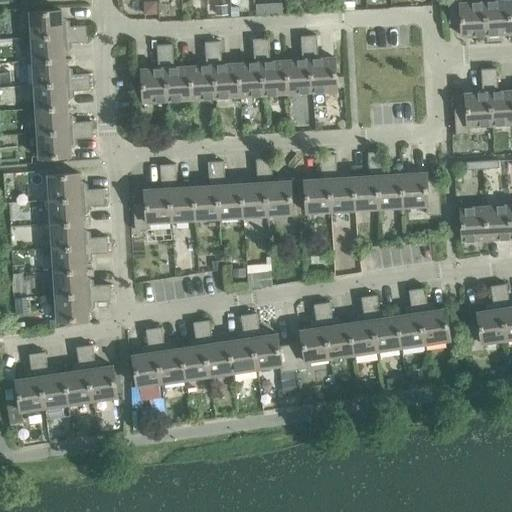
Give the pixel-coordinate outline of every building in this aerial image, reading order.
[(486,35),(484,2),(461,4),(460,0),(446,0),(448,23),(460,23),(461,36),(486,35)] [(150,2),(144,8),(144,14),(157,14),(156,1),(150,2)] [(508,1),(484,2),(486,35),(510,33),(508,1)] [(281,2),(255,3),(255,15),(282,14),(281,2)] [(226,5),(215,5),(215,15),(227,15),(226,5)] [(30,12),(31,37),(86,34),(85,26),(69,27),(69,21),(62,22),(61,10),(30,12)] [(31,37),(33,61),(64,59),(63,49),(70,48),(70,43),(86,42),(86,34),(31,37)] [(308,36),(309,52),(317,52),(316,35),(308,36)] [(301,53),(309,52),(308,36),(300,36),(301,53)] [(268,38),(260,39),(261,55),(269,55),(268,38)] [(261,55),(260,39),(252,39),(253,56),(261,55)] [(219,41),(212,42),(213,58),(220,58),(219,41)] [(213,58),(212,42),(204,42),(205,59),(213,58)] [(172,44),(164,45),(165,61),(172,60),(172,44)] [(165,61),(164,45),(156,45),(157,61),(165,61)] [(336,90),(334,58),(309,60),(311,92),(336,90)] [(33,61),(34,85),(89,82),(88,73),(72,74),(72,69),(64,70),(64,59),(33,61)] [(309,60),(285,61),(287,93),(311,92),(309,60)] [(287,93),(285,61),(261,62),(264,95),(287,93)] [(261,62),(237,64),(239,96),(264,95),(261,62)] [(239,96),(237,64),(213,65),(215,98),(239,96)] [(213,65),(189,67),(191,99),(215,98),(213,65)] [(191,99),(189,67),(165,68),(167,100),(191,99)] [(167,100),(165,68),(140,70),(142,102),(167,100)] [(488,69),(489,85),(497,85),(496,68),(488,69)] [(481,86),(489,85),(488,69),(480,69),(481,86)] [(34,85),(36,109),(67,107),(66,97),(73,96),(73,91),(89,90),(89,82),(34,85)] [(511,123),(511,91),(489,92),(491,125),(511,123)] [(491,125),(489,92),(465,94),(466,108),(454,108),(455,134),(469,133),(468,126),(491,125)] [(36,109),(37,133),(92,130),(91,121),(75,122),(74,117),(67,118),(67,107),(36,109)] [(92,130),(37,133),(39,158),(70,156),(69,144),(76,144),(76,139),(92,138),(92,130)] [(383,151),(375,152),(376,168),(384,168),(383,151)] [(376,168),(375,152),(367,152),(368,169),(376,168)] [(335,154),(327,155),(328,171),(336,171),(335,154)] [(328,171),(327,155),(319,155),(320,172),(328,171)] [(271,158),(263,159),(264,175),(272,175),(271,158)] [(264,175),(263,159),(255,159),(256,176),(264,175)] [(498,160),(482,161),(482,169),(498,168),(498,160)] [(215,162),(216,178),(224,178),(223,161),(215,162)] [(482,169),(482,161),(465,162),(466,170),(482,169)] [(208,179),(216,178),(215,162),(207,162),(208,179)] [(175,164),(167,165),(168,181),(176,181),(175,164)] [(168,181),(167,165),(159,165),(160,182),(168,181)] [(48,175),(49,200),(104,197),(103,189),(87,190),(87,184),(79,185),(79,173),(48,175)] [(400,174),(402,207),(426,205),(426,215),(440,214),(438,178),(426,179),(425,173),(400,174)] [(378,208),(402,207),(400,174),(377,176),(378,208)] [(355,210),(378,208),(377,176),(353,177),(355,210)] [(331,211),(355,210),(353,177),(329,179),(331,211)] [(306,212),(331,211),(329,179),(304,180),(306,212)] [(291,213),(289,181),(265,182),(267,215),(291,213)] [(265,182),(241,184),(243,216),(267,215),(265,182)] [(243,216),(241,184),(217,185),(219,218),(243,216)] [(217,185),(193,187),(195,219),(219,218),(217,185)] [(195,219),(193,187),(169,188),(171,221),(195,219)] [(147,222),(171,221),(169,188),(144,190),(145,203),(133,204),(134,230),(148,229),(147,222)] [(49,200),(51,224),(82,222),(81,212),(88,211),(88,206),(104,205),(104,197),(49,200)] [(508,206),(484,207),(486,239),(510,238),(508,206)] [(486,239),(484,207),(460,209),(461,241),(486,239)] [(51,224),(52,248),(107,245),(106,236),(90,237),(90,232),(82,233),(82,222),(51,224)] [(52,248),(54,272),(85,270),(84,260),(91,259),(91,254),(107,253),(107,245),(52,248)] [(220,260),(212,261),(213,269),(221,269),(220,260)] [(270,264),(246,265),(248,289),(271,286),(270,271),(271,271),(270,264)] [(244,269),(233,269),(233,278),(245,277),(244,269)] [(54,272),(55,296),(110,293),(109,284),(93,285),(92,280),(85,281),(85,270),(54,272)] [(506,284),(498,285),(506,339),(511,338),(511,299),(508,300),(506,284)] [(506,339),(498,285),(489,286),(492,302),(487,303),(488,310),(477,312),(478,324),(466,326),(470,352),(484,350),(483,343),(506,339)] [(424,288),(416,289),(424,343),(449,339),(444,309),(433,310),(432,303),(427,304),(424,288)] [(406,315),(396,316),(400,347),(424,343),(416,289),(408,290),(410,307),(405,307),(406,315)] [(110,293),(55,296),(56,321),(88,319),(87,307),(94,307),(94,302),(110,301),(110,293)] [(377,295),(369,296),(377,350),(400,347),(396,316),(385,318),(384,311),(379,311),(377,295)] [(359,322),(348,323),(353,354),(377,350),(369,296),(361,297),(363,314),(358,314),(359,322)] [(329,302),(321,303),(329,357),(353,354),(348,323),(338,325),(337,318),(332,318),(329,302)] [(302,343),(290,344),(294,370),(307,368),(306,361),(329,357),(321,303),(313,305),(315,321),(310,322),(311,329),(300,330),(302,343)] [(256,313),(248,314),(256,368),(279,365),(280,372),(294,370),(290,344),(278,346),(276,334),(265,336),(264,328),(258,329),(256,313)] [(238,340),(228,341),(232,372),(256,368),(248,314),(240,315),(242,332),(237,332),(238,340)] [(209,320),(200,321),(209,375),(232,372),(228,341),(217,343),(216,335),(211,336),(209,320)] [(191,347),(180,348),(185,379),(209,375),(200,321),(192,322),(195,339),(190,339),(191,347)] [(161,327),(153,328),(161,382),(185,379),(180,348),(170,350),(169,342),(164,343),(161,327)] [(161,382),(153,328),(145,330),(147,346),(142,347),(143,354),(132,355),(137,386),(161,382)] [(92,345),(84,346),(92,400),(116,396),(112,366),(101,367),(99,360),(94,361),(92,345)] [(74,371),(63,373),(68,404),(92,400),(84,346),(76,347),(78,363),(73,364),(74,371)] [(44,352),(36,353),(44,407),(68,404),(63,373),(53,374),(52,367),(47,368),(44,352)] [(44,407),(36,353),(28,354),(31,370),(25,371),(26,378),(15,380),(19,404),(20,411),(44,407)] [(294,375),(280,378),(283,397),(297,395),(294,375)] [(19,404),(6,406),(6,408),(10,425),(15,424),(22,423),(20,411),(19,404)]
